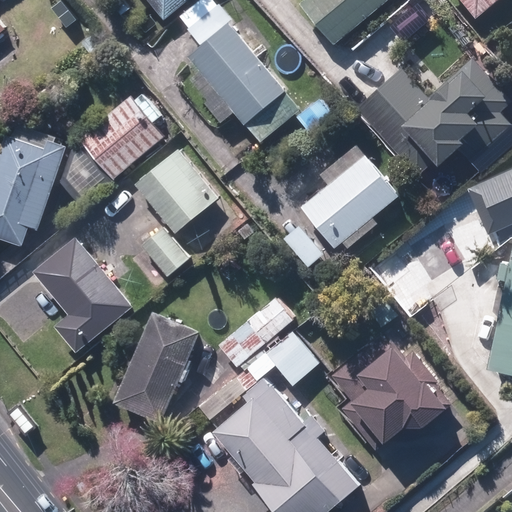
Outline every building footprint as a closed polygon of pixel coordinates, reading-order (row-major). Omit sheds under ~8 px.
[(191,0),(154,0),(168,18),(191,0)] [(226,120),(237,111),(247,122),(263,140),(305,103),(290,86),(232,19),(215,0),(200,0),(183,16),(206,42),(190,56),(206,74),(195,84),(226,120)] [(306,0),(342,45),(399,0),(306,0)] [(466,0),(478,15),(497,0),(466,0)] [(0,16),(0,66),(25,44),(0,16)] [(511,90),(478,52),(432,93),(407,64),(360,106),(417,170),(438,152),(448,163),(466,148),(486,171),(511,147),(511,108),(508,104),(511,100),(511,90)] [(76,150),(61,193),(73,208),(82,200),(86,204),(119,179),(171,136),(149,108),(136,119),(120,100),(81,132),(87,141),(76,150)] [(51,137),(48,146),(13,133),(0,168),(0,233),(26,243),(34,222),(45,227),(72,155),(67,153),(71,144),(51,137)] [(324,171),(334,182),(306,205),(338,244),(404,189),(372,150),(362,139),(324,171)] [(183,146),(139,183),(180,231),(224,194),(183,146)] [(511,223),(511,166),(470,184),(490,232),(511,223)] [(296,230),(287,238),(313,267),(333,249),(307,220),(296,230)] [(170,225),(145,244),(171,277),(195,258),(170,225)] [(85,232),(40,267),(74,309),(59,320),(81,348),(139,302),(85,232)] [(499,276),(509,278),(489,365),(511,369),(511,258),(503,257),(499,276)] [(283,295),(223,344),(240,365),(301,317),(283,295)] [(205,328),(159,308),(120,397),(165,417),(205,328)] [(387,441),(411,421),(426,422),(453,400),(437,381),(441,378),(418,349),(414,352),(410,355),(394,335),(371,354),(366,348),(333,374),(387,441)] [(216,428),(238,455),(234,458),(245,471),(249,468),(285,511),(330,511),(366,483),(325,433),(330,429),(316,412),(306,420),(274,380),(216,428)]
